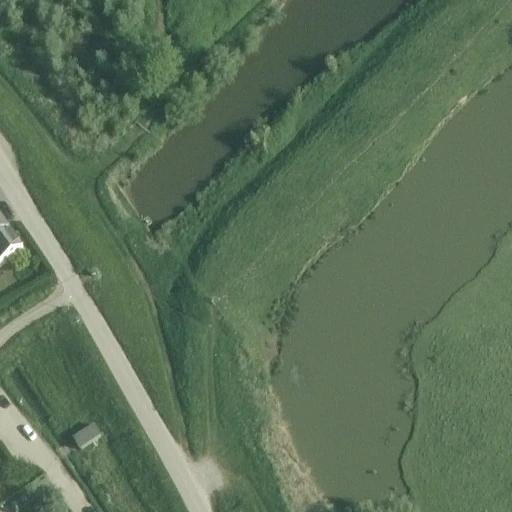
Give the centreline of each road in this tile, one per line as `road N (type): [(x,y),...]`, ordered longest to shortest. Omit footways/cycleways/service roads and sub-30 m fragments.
road 1 (track): [(182,479),(152,309),(76,178)]
road 2 (unclassified): [(71,292),(182,479)]
road 3 (track): [(76,178),(113,154),(183,77)]
road 4 (unclassified): [(0,170),(71,292)]
road 5 (track): [(0,81),(76,178)]
road 6 (residential): [(76,511),(32,446),(0,419)]
